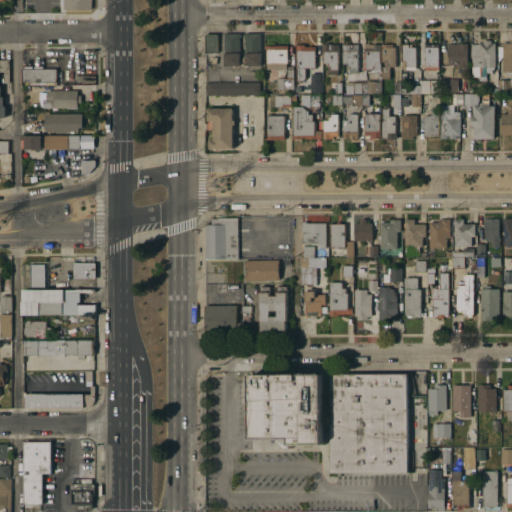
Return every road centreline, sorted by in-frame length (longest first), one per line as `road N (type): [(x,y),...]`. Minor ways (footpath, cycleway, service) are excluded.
road 1 (tertiary): [(511,167),(214,168),(0,203)]
road 2 (primary): [(176,511),(177,0)]
road 3 (residential): [(511,357),(176,357)]
road 4 (residential): [(511,14),(177,17)]
road 5 (primary): [(120,0),(120,317)]
road 6 (tertiary): [(0,240),(218,205),(296,202)]
road 7 (residential): [(296,202),(511,200)]
road 8 (primary): [(119,388),(119,511)]
road 9 (residential): [(120,31),(0,33)]
